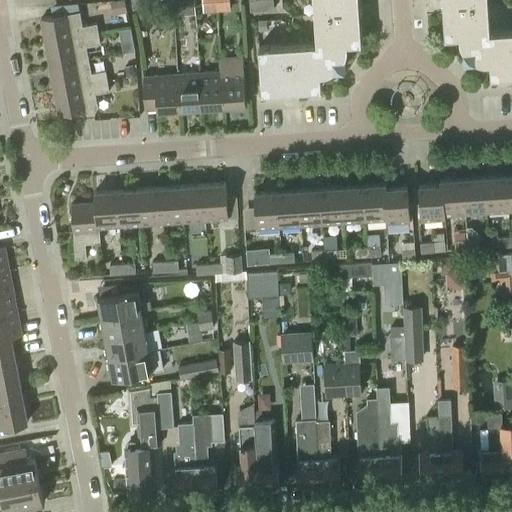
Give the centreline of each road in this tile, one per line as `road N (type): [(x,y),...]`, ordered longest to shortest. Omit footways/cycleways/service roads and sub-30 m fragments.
road 1 (residential): [(91,511),(27,160)]
road 2 (residential): [(27,160),(360,137)]
road 3 (residential): [(27,160),(0,20)]
